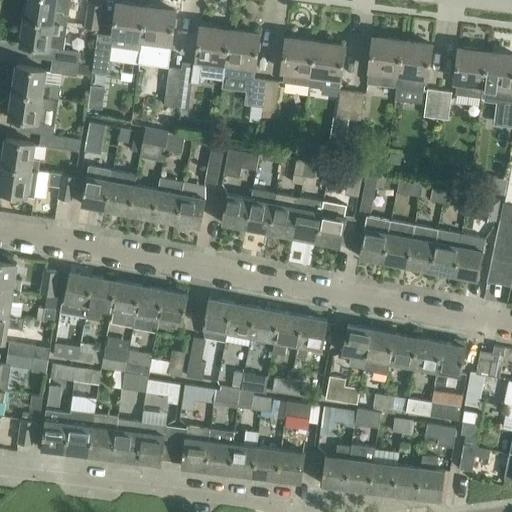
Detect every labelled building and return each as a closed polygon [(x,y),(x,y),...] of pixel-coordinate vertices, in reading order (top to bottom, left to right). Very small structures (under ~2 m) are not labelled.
[(25,0),(23,17),(67,24),(70,0),(25,0)] [(89,3),(85,27),(99,29),(102,5),(89,3)] [(116,3),(113,23),(112,35),(110,45),(112,45),(140,49),(145,7),(116,3)] [(176,11),(145,7),(140,49),(140,53),(169,57),(176,11)] [(67,24),(23,17),(19,43),(49,48),(49,46),(54,47),(52,60),(78,63),(80,51),(63,49),(67,24)] [(181,68),(176,106),(188,108),(192,82),(200,83),(201,76),(223,79),(225,63),(229,30),(200,26),(197,46),(196,59),(194,70),(181,68)] [(223,79),(222,88),(246,91),(244,104),(252,105),(263,106),(267,79),(254,77),(255,67),(257,54),(259,34),(229,30),(225,63),(223,79)] [(98,32),(92,71),(108,73),(112,45),(110,45),(112,35),(98,32)] [(285,37),(283,57),(281,69),(284,70),(283,82),(309,85),(315,41),(285,37)] [(372,37),(370,56),(366,82),(396,86),(402,41),(372,37)] [(345,45),(315,41),(309,85),(339,89),(345,45)] [(398,73),(396,86),(397,87),(424,90),(424,85),(427,85),(432,45),(402,41),(398,73)] [(458,48),(455,68),(453,85),(456,85),(455,93),(482,97),(488,52),(458,48)] [(484,84),(482,97),(484,97),(484,99),(496,100),(493,122),(511,124),(511,55),(488,52),(484,84)] [(78,63),(52,60),(50,71),(77,75),(78,63)] [(46,69),(16,64),(12,91),(59,98),(60,86),(43,84),(46,69)] [(164,104),(176,106),(181,68),(169,67),(164,104)] [(279,81),(267,79),(263,106),(261,118),(263,119),(263,117),(271,118),(272,112),(275,112),(279,81)] [(90,86),(87,108),(102,110),(105,88),(90,86)] [(427,88),(424,116),(435,117),(439,90),(427,88)] [(337,135),(336,141),(347,143),(348,131),(347,131),(352,91),(340,89),(336,116),(339,117),(337,135)] [(452,92),(439,90),(435,117),(448,119),(452,92)] [(59,98),(12,91),(8,117),(20,119),(18,129),(41,133),(41,131),(53,133),(59,98)] [(352,91),(347,131),(348,131),(356,132),(357,119),(361,120),(365,92),(352,91)] [(105,124),(90,121),(85,149),(100,152),(105,124)] [(140,152),(140,153),(163,158),(164,159),(165,149),(169,131),(145,126),(144,132),(140,152)] [(121,127),(118,140),(128,142),(131,129),(121,127)] [(41,133),(39,144),(59,147),(74,150),(79,150),(81,138),(76,137),(53,133),(41,131),(41,133)] [(185,135),(169,131),(165,149),(181,153),(185,135)] [(35,142),(5,138),(1,165),(38,171),(40,158),(33,157),(35,142)] [(204,181),(217,184),(224,147),(212,144),(204,181)] [(225,167),(224,174),(239,176),(241,166),(256,169),(257,166),(258,158),(259,153),(228,148),(225,167)] [(259,153),(258,158),(281,162),(282,157),(283,153),(260,149),(259,153)] [(303,184),(303,183),(307,162),(296,160),(292,182),(303,184)] [(317,164),(307,162),(303,183),(304,175),(314,177),(317,164)] [(38,171),(1,165),(0,170),(0,190),(34,196),(38,171)] [(81,204),(105,208),(112,170),(88,165),(81,204)] [(329,166),(326,183),(346,187),(345,194),(359,196),(363,173),(329,166)] [(136,175),(112,170),(105,208),(129,213),(134,185),(136,175)] [(50,172),(48,184),(60,186),(59,198),(71,200),(74,176),(50,172)] [(367,174),(360,209),(367,211),(370,211),(377,176),(367,174)] [(409,187),(408,193),(420,196),(421,190),(423,178),(411,176),(409,187)] [(184,181),(161,177),(152,217),(176,222),(184,181)] [(497,178),(494,193),(504,195),(507,180),(497,178)] [(206,185),(184,181),(176,222),(200,226),(205,199),(206,185)] [(152,217),(158,189),(134,185),(129,213),(152,217)] [(430,199),(444,202),(447,188),(433,186),(430,199)] [(252,199),(246,227),(270,231),(277,192),(253,188),(251,198),(252,199)] [(469,193),(447,188),(444,202),(467,206),(469,193)] [(300,197),(277,192),(270,231),(293,236),(298,207),(300,197)] [(252,199),(251,198),(226,194),(221,222),(246,227),(252,199)] [(479,217),(495,220),(499,198),(483,195),(479,217)] [(322,212),(317,240),(340,245),(348,205),(323,200),(321,212),(322,212)] [(511,285),(511,279),(511,204),(504,203),(487,280),(511,285)] [(322,212),(321,212),(298,207),(293,236),(317,240),(322,212)] [(366,215),(364,228),(359,256),(383,261),(391,220),(366,215)] [(415,224),(391,220),(383,261),(407,265),(415,224)] [(439,229),(415,224),(407,265),(431,270),(439,229)] [(462,233),(439,229),(431,270),(454,274),(459,246),(462,233)] [(459,246),(454,274),(478,279),(482,259),(483,251),(486,238),(472,235),(462,233),(459,246)] [(0,260),(0,287),(21,291),(22,280),(14,279),(16,263),(0,260)] [(58,271),(44,269),(40,293),(53,295),(58,271)] [(69,271),(65,290),(64,300),(87,305),(93,275),(69,271)] [(117,280),(93,275),(87,305),(88,305),(85,317),(99,319),(101,308),(111,309),(117,280)] [(117,280),(111,309),(113,310),(111,322),(133,326),(135,314),(137,301),(141,284),(117,280)] [(164,289),(141,284),(135,314),(133,326),(156,330),(164,289)] [(21,291),(0,287),(0,313),(9,315),(11,301),(19,302),(21,291)] [(188,293),(164,289),(156,330),(180,335),(183,323),(188,293)] [(232,301),(208,297),(203,326),(205,336),(226,340),(227,331),(232,301)] [(255,306),(232,301),(227,331),(250,335),(255,306)] [(45,306),(43,319),(54,321),(56,308),(45,306)] [(255,306),(250,335),(273,340),(279,310),(255,306)] [(303,315),(279,310),(273,340),(274,340),(272,351),(285,354),(287,342),(297,344),(303,315)] [(9,315),(0,313),(0,340),(5,341),(8,326),(23,329),(24,317),(9,315)] [(306,356),(306,355),(308,346),(322,349),(327,319),(303,315),(297,344),(298,344),(296,354),(306,356)] [(347,323),(343,343),(342,352),(351,354),(349,364),(364,367),(372,328),(347,323)] [(395,332),(372,328),(364,367),(387,372),(395,332)] [(413,365),(419,337),(395,332),(389,361),(413,365)] [(206,338),(194,335),(186,375),(203,378),(206,362),(202,361),(206,338)] [(442,341),(419,337),(413,365),(437,370),(442,341)] [(453,343),(442,341),(437,370),(434,382),(445,384),(447,372),(461,375),(466,346),(464,345),(465,340),(454,338),(453,343)] [(9,340),(8,352),(34,356),(48,358),(50,346),(9,340)] [(80,344),(56,340),(53,354),(77,358),(80,344)] [(80,344),(77,358),(100,362),(103,348),(95,347),(96,343),(81,340),(80,344)] [(103,348),(100,362),(102,363),(101,366),(125,370),(128,348),(105,344),(105,348),(103,348)] [(481,349),(477,372),(484,374),(500,376),(505,347),(494,345),(493,351),(481,349)] [(151,357),(149,371),(181,376),(185,351),(172,349),(170,360),(151,357)] [(129,350),(126,371),(149,374),(149,371),(151,357),(152,353),(129,350)] [(8,352),(6,364),(10,364),(32,367),(34,356),(8,352)] [(0,362),(0,389),(6,390),(7,390),(10,364),(6,364),(0,362)] [(76,366),(53,362),(51,376),(74,379),(76,366)] [(76,366),(74,379),(99,383),(101,369),(76,366)] [(232,383),(240,385),(243,371),(234,369),(232,383)] [(111,385),(122,387),(123,372),(113,370),(111,385)] [(123,372),(122,387),(124,387),(147,390),(148,378),(149,374),(126,371),(126,372),(123,372)] [(254,372),(243,371),(240,385),(252,387),(254,372)] [(484,374),(477,373),(471,371),(467,395),(480,397),(484,374)] [(291,379),(274,376),(272,389),(288,392),(291,379)] [(181,383),(148,378),(147,390),(169,394),(168,401),(178,403),(181,383)] [(346,381),(329,378),(326,397),(357,402),(359,391),(360,387),(345,385),(346,381)] [(301,380),(291,379),(288,392),(299,394),(301,380)] [(185,383),(181,407),(194,409),(195,398),(213,401),(213,402),(214,402),(215,388),(185,383)] [(216,388),(215,388),(214,402),(240,388),(220,385),(220,388),(216,388)] [(432,400),(430,400),(428,414),(459,419),(463,394),(434,389),(432,400)] [(407,396),(383,392),(379,411),(382,411),(396,413),(396,409),(404,410),(407,396)] [(31,397),(30,407),(41,408),(43,395),(32,394),(31,397)] [(252,407),(261,409),(262,396),(253,394),(252,407)] [(479,405),(480,397),(467,395),(466,403),(479,405)] [(273,397),(262,396),(261,409),(271,410),(273,397)] [(430,400),(407,396),(404,410),(428,414),(430,400)] [(288,400),(285,414),(309,418),(311,404),(288,400)] [(324,404),(319,432),(335,435),(337,421),(354,424),(356,409),(324,404)] [(356,409),(354,424),(379,428),(382,411),(379,411),(372,409),(358,407),(358,410),(356,409)] [(41,446),(41,448),(65,451),(70,411),(57,409),(46,408),(44,420),(43,428),(41,446)] [(94,411),(70,408),(70,411),(65,451),(89,454),(94,411)] [(464,409),(462,420),(467,421),(480,423),(482,412),(464,409)] [(118,414),(94,411),(89,454),(113,457),(118,414)] [(119,414),(118,414),(113,457),(137,460),(142,421),(118,418),(119,414)] [(394,417),(392,430),(402,432),(403,418),(394,417)] [(22,418),(18,442),(31,444),(35,420),(22,418)] [(414,419),(403,418),(402,432),(412,433),(414,419)] [(166,424),(142,421),(137,460),(161,463),(166,424)] [(438,437),(437,444),(453,446),(456,426),(427,422),(425,435),(438,437)] [(186,424),(185,437),(181,466),(206,469),(211,427),(186,424)] [(234,430),(211,427),(206,469),(230,472),(233,443),(234,430)] [(233,443),(230,472),(253,475),(258,431),(245,429),(244,445),(233,443)] [(465,434),(463,443),(477,445),(478,436),(465,434)] [(337,444),(336,456),(325,454),(321,483),(346,487),(352,442),(350,442),(349,445),(337,444)] [(375,445),(352,442),(346,487),(370,490),(375,445)] [(463,443),(459,467),(473,470),(475,455),(489,458),(490,447),(477,445),(463,443)] [(376,445),(375,445),(370,490),(394,493),(398,464),(397,464),(399,451),(375,448),(376,445)] [(257,446),(253,475),(277,478),(281,449),(257,446)] [(305,452),(281,449),(277,478),(301,481),(305,452)] [(437,455),(422,453),(421,467),(417,496),(441,499),(445,470),(436,469),(437,455)] [(421,467),(398,464),(394,493),(417,496),(421,467)]
